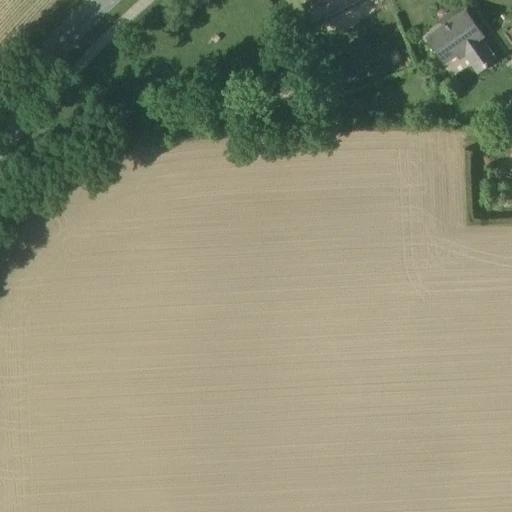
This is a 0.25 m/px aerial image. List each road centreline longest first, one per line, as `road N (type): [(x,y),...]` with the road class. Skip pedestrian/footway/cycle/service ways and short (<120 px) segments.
road 1 (track): [(339,107),(0,125)]
road 2 (tertiary): [(104,0),(0,114)]
